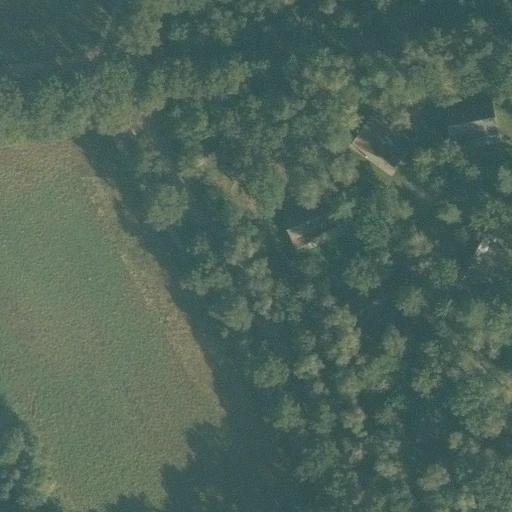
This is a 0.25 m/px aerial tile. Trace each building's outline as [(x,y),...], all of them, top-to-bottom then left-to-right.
[(452,150),(452,148),(452,147),(463,145),(461,136),(480,132),(481,136),(497,133),(497,135),(498,135),(491,98),(490,98),(491,104),(444,113),(451,150),(452,150)] [(416,138),(412,142),(373,115),(351,146),(352,146),(353,145),(354,144),(363,150),(368,143),(380,151),(384,154),(382,157),(395,167),(394,168),(395,169),(417,138),(416,138)] [(338,228),(339,228),(324,193),(323,193),(326,199),(281,217),(296,252),(297,252),(296,250),(296,249),(306,245),(303,237),(316,231),(321,229),(322,233),(337,227),(338,228)] [(475,231),(462,259),(460,263),(477,272),(479,267),(485,255),(488,256),(495,241),(475,231)] [(362,338),(363,337),(363,335),(362,334),(371,329),(366,321),(378,313),(383,311),(385,314),(398,306),(399,307),(400,306),(380,275),(379,275),(382,280),(342,306),(362,338)] [(511,343),(502,374),(511,377),(511,343)] [(440,398),(418,393),(411,423),(429,427),(432,414),(436,414),(440,398)] [(511,511),(511,501),(486,504),(486,511),(511,511)]
